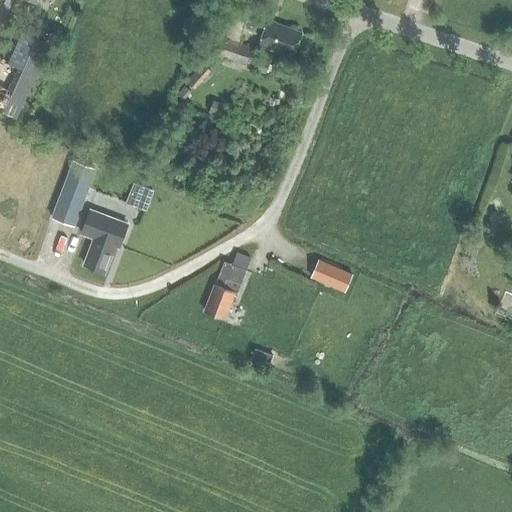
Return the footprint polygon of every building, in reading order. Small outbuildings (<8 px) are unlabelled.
[(300,33),(277,24),(277,25),(248,14),(243,29),(260,35),(257,45),(291,57),(300,33)] [(0,111),(15,118),(47,45),(20,33),(6,64),(16,69),(6,89),(0,86),(0,111)] [(237,62),(246,65),(252,48),(222,37),(214,57),(222,60),(223,56),(229,59),(228,62),(235,65),(237,62)] [(213,100),(207,112),(219,117),(224,105),(213,100)] [(73,159),(51,218),(74,226),(96,168),(73,159)] [(139,209),(145,211),(153,190),(133,182),(125,203),(139,209)] [(81,233),(94,238),(84,265),(103,272),(110,254),(112,255),(115,247),(118,248),(127,224),(90,210),(81,233)] [(318,260),(310,277),(343,291),(350,275),(318,260)] [(233,301),(245,270),(223,262),(204,311),(223,318),(230,300),(233,301)] [(250,360),(267,367),(271,356),(255,349),(250,360)]
